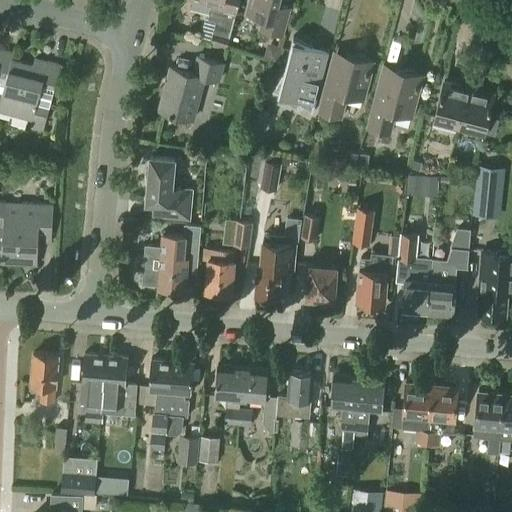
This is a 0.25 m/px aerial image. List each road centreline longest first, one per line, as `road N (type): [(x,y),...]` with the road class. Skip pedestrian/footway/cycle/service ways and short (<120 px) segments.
road 1 (residential): [(511,351),(102,319)]
road 2 (residential): [(102,319),(120,38)]
road 3 (residential): [(120,38),(0,2)]
